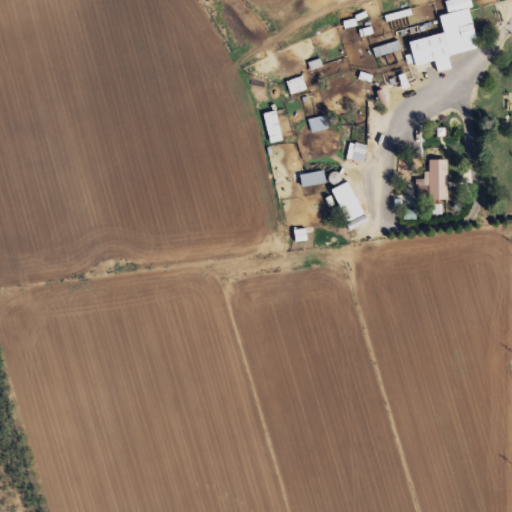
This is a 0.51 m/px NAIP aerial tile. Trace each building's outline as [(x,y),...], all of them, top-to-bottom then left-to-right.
[(479,49),(469,8),(472,8),(470,0),(448,0),(444,1),(448,14),(440,16),(444,33),(409,42),(412,54),(405,56),(408,68),(435,61),(438,72),(452,69),(449,56),(479,49)] [(372,48),(375,58),(401,50),(398,41),(372,48)] [(262,114),(271,144),(284,140),(275,111),(262,114)] [(346,160),(364,162),(367,145),(349,142),(346,160)] [(429,160),(429,172),(424,172),(424,180),(416,180),(417,200),(448,199),(447,160),(429,160)] [(302,187),(326,183),(324,171),(300,175),(302,187)] [(333,189),(350,230),(367,223),(351,182),(333,189)]
